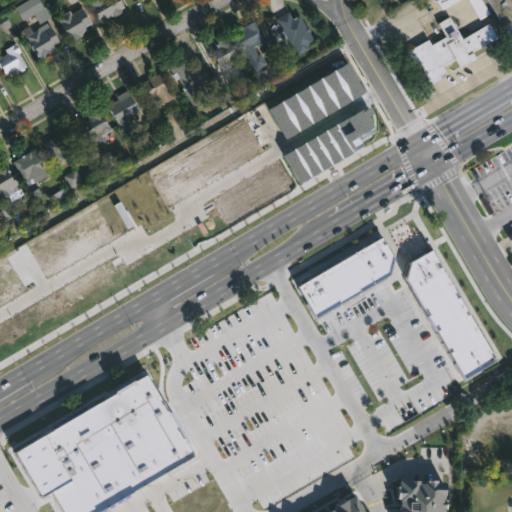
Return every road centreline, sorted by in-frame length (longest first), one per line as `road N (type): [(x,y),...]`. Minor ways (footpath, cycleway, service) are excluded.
road 1 (primary): [(0,424),(334,227)]
road 2 (tertiary): [(226,0),(0,130)]
road 3 (residential): [(511,381),(292,511)]
road 4 (primary): [(417,141),(215,261)]
road 5 (tertiary): [(417,141),(337,4)]
road 6 (tertiary): [(511,302),(432,169)]
road 7 (primary): [(153,298),(32,370)]
